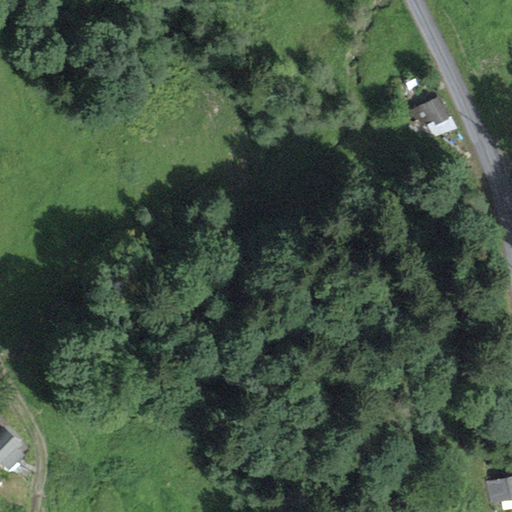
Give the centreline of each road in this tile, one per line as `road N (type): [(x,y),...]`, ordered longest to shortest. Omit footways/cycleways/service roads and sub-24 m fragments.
road 1 (tertiary): [(413,0),(450,66),(511,239)]
road 2 (track): [(35,511),(40,444),(0,364)]
